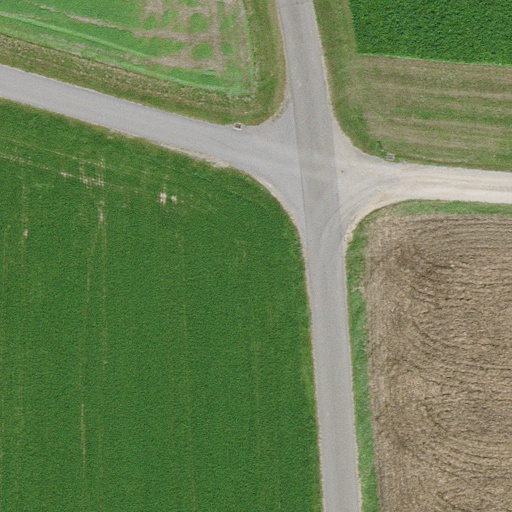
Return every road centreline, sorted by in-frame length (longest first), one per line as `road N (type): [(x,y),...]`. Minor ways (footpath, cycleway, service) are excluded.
road 1 (unclassified): [(345,511),(322,170)]
road 2 (unclassified): [(0,83),(322,170)]
road 3 (track): [(322,170),(511,184)]
road 4 (unclassified): [(322,170),(297,0)]
